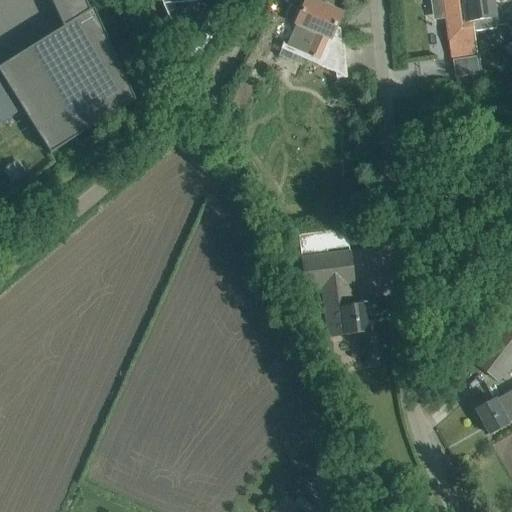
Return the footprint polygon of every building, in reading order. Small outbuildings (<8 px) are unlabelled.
[(51,0),(64,28),(0,67),(0,74),(4,80),(22,109),(50,154),(135,102),(93,10),(90,12),(84,0),(51,0)] [(160,0),(186,57),(217,1),(217,0),(213,0),(197,1),(196,0),(160,0)] [(332,40),(330,39),(341,15),(307,0),(306,0),(286,46),(319,61),(317,65),(336,73),(336,78),(347,77),(342,39),(332,40)] [(473,31),(472,23),(472,21),(462,22),(458,0),(443,0),(452,59),(477,56),(473,31)] [(458,0),(462,22),(472,21),(472,23),(473,31),(497,29),(492,0),(458,0)] [(0,123),(22,109),(4,80),(0,82),(0,123)] [(324,233),(301,236),(303,257),(327,254),(324,233)] [(306,291),(322,289),(328,338),(370,332),(367,306),(351,308),(349,286),(353,285),(349,252),(327,254),(303,257),(306,291)] [(511,362),(511,324),(507,321),(474,365),(497,382),(511,362)] [(511,390),(510,392),(475,411),(488,435),(508,424),(508,423),(511,421),(511,390)] [(318,511),(299,497),(294,503),(284,495),(271,511),(318,511)]
